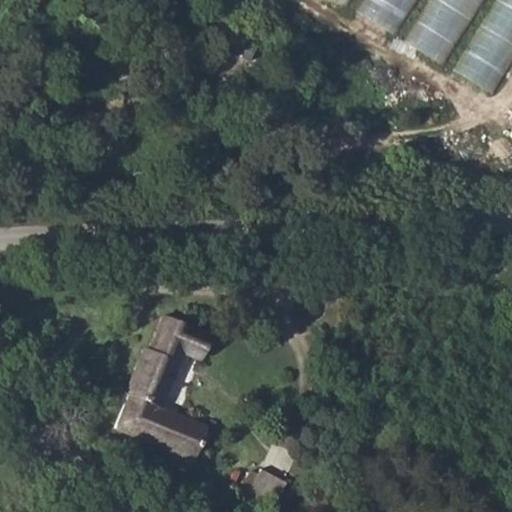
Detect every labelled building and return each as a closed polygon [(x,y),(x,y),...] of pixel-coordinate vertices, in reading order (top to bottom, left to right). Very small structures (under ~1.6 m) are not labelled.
[(366,0),(360,11),(399,34),(419,0),(366,0)] [(434,0),(409,42),(448,64),(485,0),(434,0)] [(511,0),(499,0),(459,71),(499,94),(511,71),(511,0)] [(126,392),(107,426),(163,456),(159,463),(175,472),(198,431),(152,404),(164,386),(183,351),(201,359),(210,340),(166,318),(124,391),(126,392)] [(141,475),(132,486),(147,500),(156,488),(141,475)] [(250,511),(234,496),(218,511),(250,511)]
